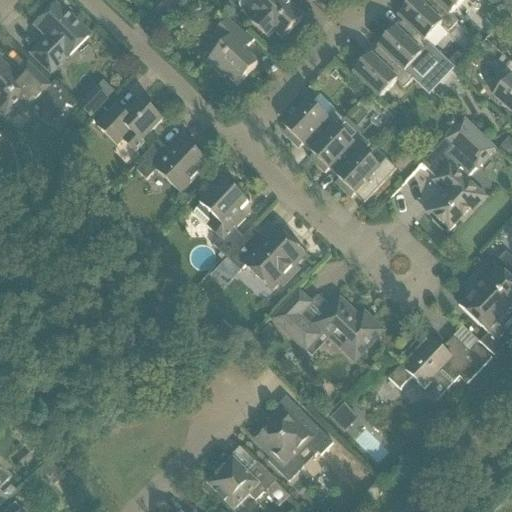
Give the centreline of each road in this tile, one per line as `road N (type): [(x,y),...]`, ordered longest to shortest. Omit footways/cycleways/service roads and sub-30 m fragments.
road 1 (residential): [(88,0),(245,146)]
road 2 (residential): [(245,146),(374,0)]
road 3 (residential): [(352,245),(405,295),(431,268),(397,236)]
road 4 (residential): [(245,146),(352,245)]
road 5 (residential): [(128,511),(223,412)]
